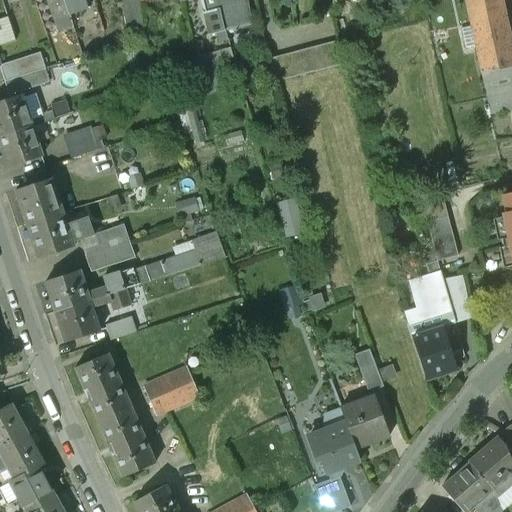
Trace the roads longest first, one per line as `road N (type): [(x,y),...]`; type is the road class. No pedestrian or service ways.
road 1 (residential): [(0,222),(49,371),(117,511)]
road 2 (residential): [(388,511),(469,397),(511,352)]
